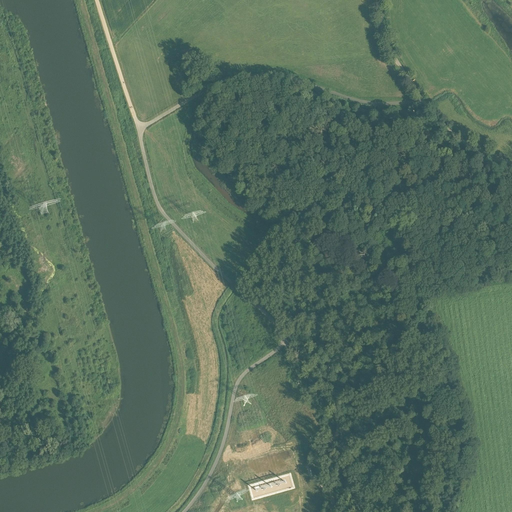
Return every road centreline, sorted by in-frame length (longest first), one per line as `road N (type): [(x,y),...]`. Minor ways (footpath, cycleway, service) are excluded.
road 1 (unclassified): [(184,511),(217,459),(235,386),(284,343),(160,210),(137,130),(247,73),(339,99),(422,99)]
road 2 (track): [(230,285),(266,239),(256,219),(196,164),(189,147),(195,98)]
road 3 (track): [(333,511),(332,495),(309,463),(342,432),(284,343)]
road 4 (track): [(95,0),(137,130)]
